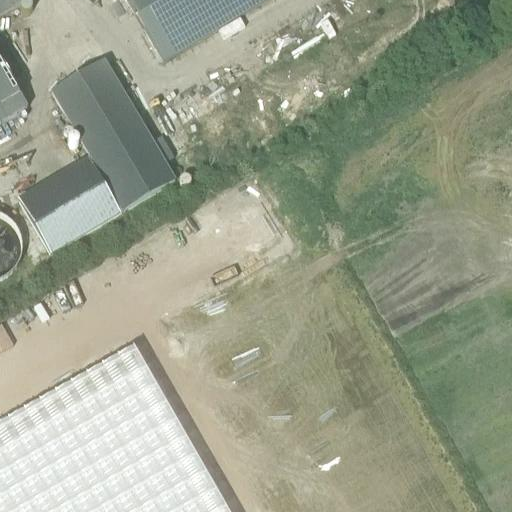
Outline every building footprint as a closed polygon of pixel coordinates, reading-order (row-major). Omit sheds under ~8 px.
[(122,0),(165,71),(281,0),(122,0)] [(0,511),(511,511),(511,17),(0,304),(0,511)] [(90,162),(121,214),(122,216),(176,185),(104,64),(51,96),(64,117),(81,147),(90,162)] [(0,125),(26,110),(0,65),(0,125)] [(90,162),(18,204),(50,256),(121,214),(90,162)] [(0,283),(7,280),(13,275),(17,267),(21,256),(20,245),(17,235),(11,228),(4,221),(0,219),(0,283)]
